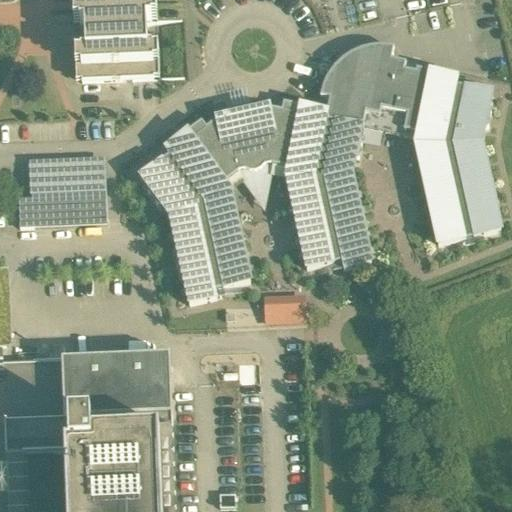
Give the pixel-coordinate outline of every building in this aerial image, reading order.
[(90,63),(75,63),(76,88),(164,85),(163,58),(152,58),(151,41),(161,41),(160,20),(144,20),(144,5),(158,4),(158,0),(67,0),(68,9),(98,8),(99,24),(72,24),(73,41),(90,41),(90,63)] [(329,103),(327,115),(329,116),(328,123),(365,130),(414,142),(428,75),(416,72),(415,76),(405,74),(407,67),(392,62),(394,52),(379,50),(363,53),(350,59),(339,67),(327,80),(321,101),(329,103)] [(413,149),(437,250),(502,236),(482,147),(494,90),(428,75),(414,142),(413,149)] [(169,160),(140,186),(170,224),(188,314),(218,307),(217,298),(252,289),(232,194),(242,188),(262,218),(272,180),(286,184),(307,279),(341,273),(342,281),(376,274),(355,183),(365,130),(328,123),(329,116),(327,115),(285,105),(282,117),(273,119),(272,111),(216,120),(217,129),(207,133),(200,125),(163,150),(169,160)] [(105,163),(33,164),(33,200),(19,200),(19,232),(107,230),(105,163)] [(0,352),(14,352),(10,273),(0,274),(0,352)] [(306,302),(264,303),(264,327),(306,326),(306,302)] [(167,511),(162,362),(66,365),(68,423),(5,425),(6,460),(31,459),(64,458),(65,511),(167,511)] [(68,423),(66,365),(3,367),(5,425),(68,423)] [(235,411),(235,388),(216,388),(216,411),(235,411)] [(33,511),(31,459),(6,460),(7,482),(8,511),(33,511)]
